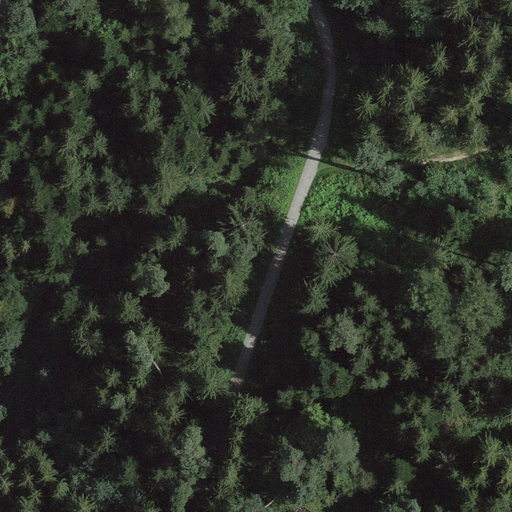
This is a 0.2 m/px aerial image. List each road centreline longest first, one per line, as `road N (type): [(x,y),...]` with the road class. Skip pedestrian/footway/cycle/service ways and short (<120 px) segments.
road 1 (track): [(310,0),(325,68),(314,146),(195,511)]
road 2 (track): [(0,113),(109,0)]
